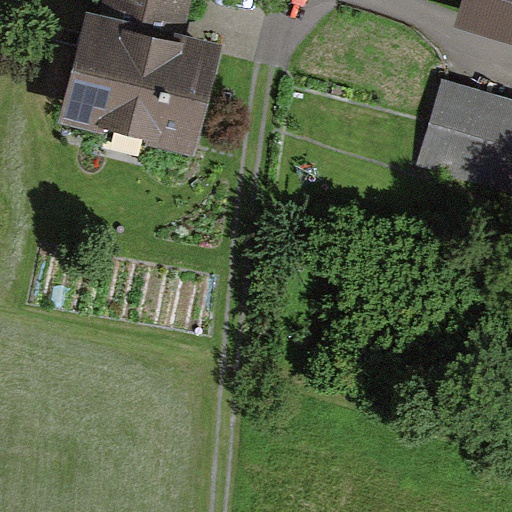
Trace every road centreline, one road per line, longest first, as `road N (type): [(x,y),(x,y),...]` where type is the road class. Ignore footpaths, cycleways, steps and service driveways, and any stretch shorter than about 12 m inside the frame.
road 1 (track): [(264,63),(220,511)]
road 2 (track): [(236,355),(0,311)]
road 3 (track): [(377,0),(511,44)]
